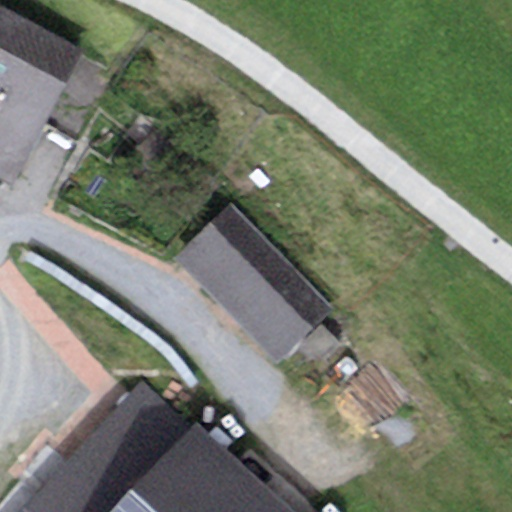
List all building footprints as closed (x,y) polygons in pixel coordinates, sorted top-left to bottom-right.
[(84,48),(0,3),(0,172),(14,180),(84,48)] [(232,206),(177,259),(275,360),(330,307),(232,206)] [(322,324),(303,343),(324,363),(343,344),(322,324)] [(114,511),(198,421),(146,374),(20,511),(114,511)] [(294,511),(198,421),(114,511),(294,511)]
